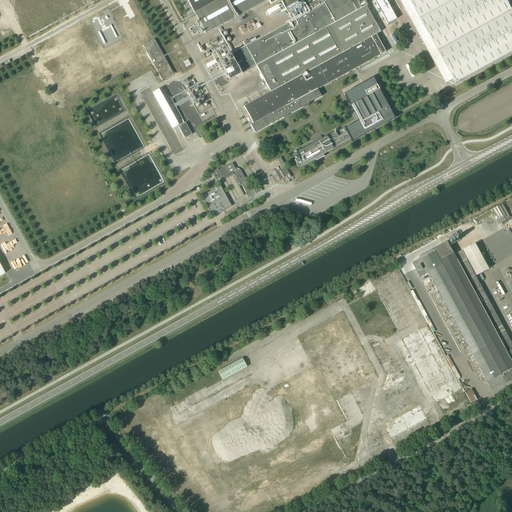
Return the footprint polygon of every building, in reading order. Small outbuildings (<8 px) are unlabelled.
[(5,0),(18,29),(36,21),(37,24),(62,12),(56,0),(5,0)] [(132,0),(129,0),(112,8),(116,16),(136,7),(132,0)] [(181,0),(188,12),(193,10),(206,34),(267,0),(268,0),(271,4),(278,0),(306,0),(312,10),(246,46),(244,43),(221,55),(221,56),(217,58),(219,61),(230,80),(256,66),(270,92),(244,106),(254,124),(251,125),(255,132),(321,96),(317,89),(385,52),(376,35),(380,32),(362,0),(181,0)] [(371,0),(378,11),(383,8),(379,0),(371,0)] [(433,43),(455,83),(461,80),(511,51),(511,10),(506,0),(399,0),(426,48),(433,43)] [(276,4),(265,10),(267,14),(278,8),(276,4)] [(388,10),(384,9),(381,11),(380,14),(381,18),(385,19),(388,17),(389,13),(388,10)] [(384,21),(387,27),(393,24),(390,18),(384,21)] [(154,39),(143,45),(153,62),(162,80),(173,74),(168,64),(154,39)] [(388,57),(387,55),(375,61),(376,64),(388,57)] [(215,59),(206,64),(208,68),(217,63),(215,59)] [(183,69),(191,64),(188,60),(181,64),(183,69)] [(322,154),(394,115),(374,78),(344,95),(358,119),(335,132),(335,131),(332,133),(332,134),(322,139),(321,136),(311,141),(313,144),(292,155),(298,167),(314,158),(315,161),(324,157),(322,154)] [(153,93),(172,128),(178,125),(159,90),(153,93)] [(192,134),(185,122),(178,126),(185,138),(192,134)] [(213,174),(214,177),(216,181),(224,177),(225,180),(234,175),(240,186),(241,185),(247,182),(244,177),(240,170),(239,170),(238,168),(235,167),(232,163),(219,171),(218,169),(211,172),(212,174),(213,174)] [(288,179),(289,179),(291,177),(287,170),(286,167),(281,170),(285,177),(286,176),(288,179)] [(234,175),(225,180),(236,199),(244,195),(239,186),(240,186),(234,175)] [(248,197),(251,196),(252,195),(252,196),(261,191),(257,184),(256,181),(244,177),(247,182),(241,185),(246,193),(245,193),(248,197)] [(209,192),(202,196),(213,216),(220,212),(223,211),(231,206),(230,203),(220,186),(213,190),(209,192)] [(0,235),(7,233),(7,234),(11,232),(8,223),(0,226),(0,235)] [(501,324),(464,252),(458,255),(456,251),(465,246),(462,241),(451,247),(448,242),(420,256),(421,258),(413,263),(420,277),(429,272),(476,360),(481,369),(493,391),(511,380),(511,343),(504,329),(501,324)] [(489,269),(476,243),(464,250),(477,275),(489,269)] [(17,268),(27,262),(24,255),(13,261),(17,268)] [(356,286),(361,298),(374,292),(369,280),(356,286)] [(312,360),(311,367),(215,410),(216,413),(236,404),(234,411),(239,412),(202,429),(196,416),(180,424),(213,497),(251,479),(246,473),(241,476),(245,476),(241,479),(237,474),(307,443),(301,435),(291,443),(273,421),(321,399),(318,391),(324,386),(329,398),(374,378),(344,312),(296,334),(304,352),(297,355),(302,365),(312,360)] [(429,324),(400,337),(421,381),(417,383),(425,399),(431,396),(434,402),(460,390),(429,324)] [(243,358),(218,371),(223,380),(247,367),(243,358)] [(387,378),(390,385),(402,381),(399,374),(387,378)] [(468,403),(476,400),(471,389),(464,392),(468,403)] [(285,489),(346,462),(345,455),(338,447),(334,437),(330,433),(320,438),(317,435),(324,429),(327,429),(329,427),(332,432),(343,427),(341,423),(345,421),(335,398),(324,403),(321,396),(321,401),(319,403),(322,406),(298,416),(308,438),(314,438),(312,440),(312,444),(299,450),(303,459),(276,471),(285,489)] [(390,419),(382,422),(392,443),(398,443),(406,439),(415,435),(414,431),(412,426),(416,425),(417,427),(417,430),(422,429),(429,426),(420,406),(391,419),(390,419)] [(187,479),(183,471),(176,475),(173,470),(164,474),(171,487),(187,479)] [(182,498),(194,493),(192,490),(181,495),(182,498)]
